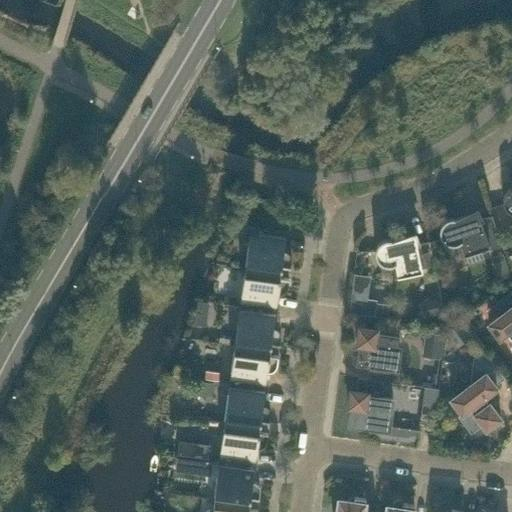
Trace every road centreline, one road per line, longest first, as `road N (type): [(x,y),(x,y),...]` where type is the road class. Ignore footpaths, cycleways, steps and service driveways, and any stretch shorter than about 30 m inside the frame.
road 1 (tertiary): [(0,377),(222,0)]
road 2 (residential): [(305,451),(335,236),(344,222)]
road 3 (residential): [(305,451),(501,471)]
road 4 (residential): [(511,130),(425,185),(344,222)]
